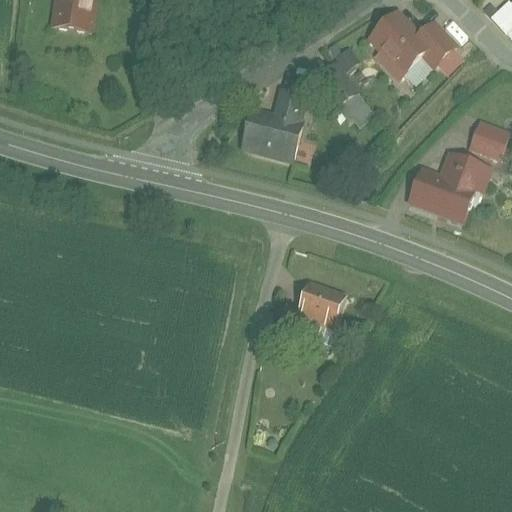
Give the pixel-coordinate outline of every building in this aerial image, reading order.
[(54,0),(50,37),(92,41),(96,0),(54,0)] [(511,41),(511,2),(493,19),(511,41)] [(397,16),(363,47),(398,83),(421,62),(431,52),(420,41),(397,16)] [(434,27),(420,41),(431,52),(421,62),(435,76),(459,53),(434,27)] [(251,120),(242,157),(294,170),(301,143),(296,141),(304,109),(278,102),(272,125),(251,120)] [(476,127),(467,156),(497,166),(506,137),(476,127)] [(490,174),(446,158),(439,179),(419,171),(405,209),(461,229),(472,198),(481,201),(490,174)] [(308,288),(295,326),(333,339),(346,300),(308,288)]
